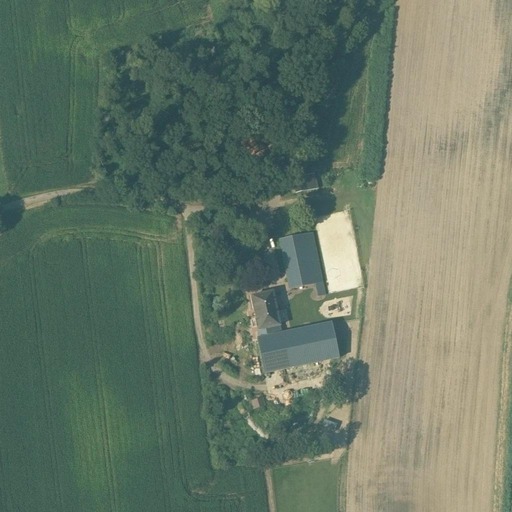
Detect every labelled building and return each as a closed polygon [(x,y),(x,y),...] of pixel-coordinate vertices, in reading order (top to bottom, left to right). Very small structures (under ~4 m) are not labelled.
[(254,133),(241,142),(250,155),(263,147),(254,133)] [(312,176),(298,179),(301,194),(315,192),(312,176)] [(308,233),(278,238),(286,287),(316,280),(308,233)] [(272,293),(251,297),(258,331),(259,331),(279,327),(272,293)] [(326,325),(281,335),(279,327),(259,331),(260,339),(257,340),(264,374),(339,359),(331,324),(326,325)]
